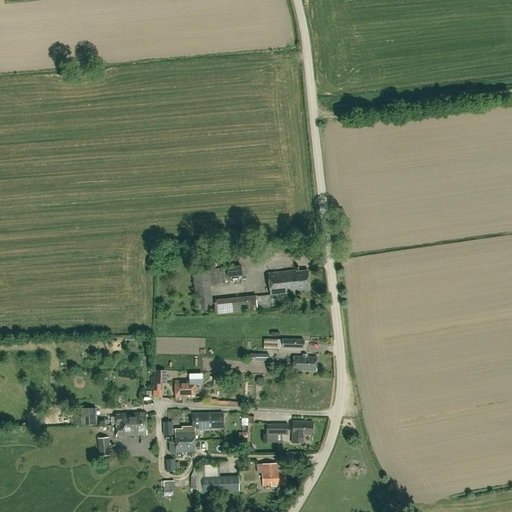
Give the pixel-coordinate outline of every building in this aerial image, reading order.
[(258,310),(256,295),(213,300),(210,286),(225,284),(224,277),(242,275),(241,266),(192,272),(197,311),(213,309),(214,315),(258,310)] [(310,290),(308,270),(296,272),(296,270),(268,274),(270,296),(296,293),(296,291),(310,290)] [(272,300),(267,300),(267,298),(259,297),(258,308),(272,308),(272,300)] [(304,349),(304,340),(263,339),(263,350),(277,350),(277,348),(304,349)] [(316,371),(317,358),(293,357),(293,370),(316,371)] [(161,384),(162,371),(154,371),(154,383),(161,384)] [(195,398),(194,385),(202,385),(202,376),(190,376),(190,381),(175,381),(175,398),(195,398)] [(96,424),(95,408),(80,409),(81,425),(96,424)] [(187,421),(186,411),(169,411),(169,421),(187,421)] [(146,424),(145,413),(115,414),(115,425),(121,425),(146,424)] [(223,428),(222,414),(192,414),(192,426),(181,427),(181,429),(174,429),(175,443),(195,442),(194,429),(223,428)] [(173,435),(172,421),(163,422),(164,435),(173,435)] [(312,435),(313,422),(293,421),(292,443),(304,443),(304,435),(312,435)] [(146,435),(146,424),(121,425),(115,425),(116,436),(146,435)] [(287,435),(288,425),(266,424),(266,435),(287,435)] [(110,456),(108,437),(105,438),(105,436),(97,436),(97,438),(99,457),(110,456)] [(125,449),(125,458),(146,458),(146,438),(116,438),(116,449),(125,449)] [(195,452),(195,442),(175,443),(169,443),(169,453),(195,452)] [(174,463),(174,459),(166,460),(166,472),(174,471),(174,470),(174,463)] [(239,491),(238,476),(219,477),(219,464),(202,465),(202,466),(199,466),(199,472),(196,472),(196,475),(199,476),(199,477),(195,477),(196,493),(239,491)] [(285,485),(285,471),(276,471),(276,464),(257,465),(258,473),(262,473),(263,486),(285,485)] [(174,487),(174,481),(164,481),(160,481),(160,486),(163,486),(163,492),(171,492),(171,487),(174,487)]
